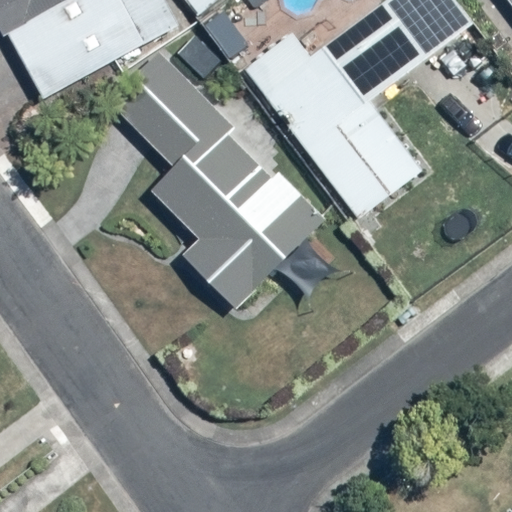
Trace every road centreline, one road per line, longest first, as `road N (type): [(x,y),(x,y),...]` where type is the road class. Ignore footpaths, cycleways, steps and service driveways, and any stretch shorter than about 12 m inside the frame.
road 1 (residential): [(234,511),(511,303)]
road 2 (residential): [(0,254),(188,511)]
